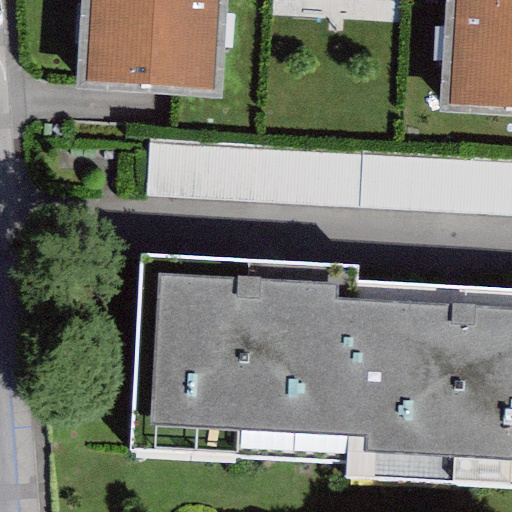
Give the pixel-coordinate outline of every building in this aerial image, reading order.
[(247,0),(108,0),(104,105),(244,111),(247,0)] [(511,0),(471,0),(466,126),(511,127),(511,0)] [(159,192),(265,194),(266,148),(159,147),(159,192)] [(355,259),(139,246),(127,441),(343,452),(354,274),(355,259)] [(511,283),(354,274),(343,452),(342,469),(511,479),(511,283)]
